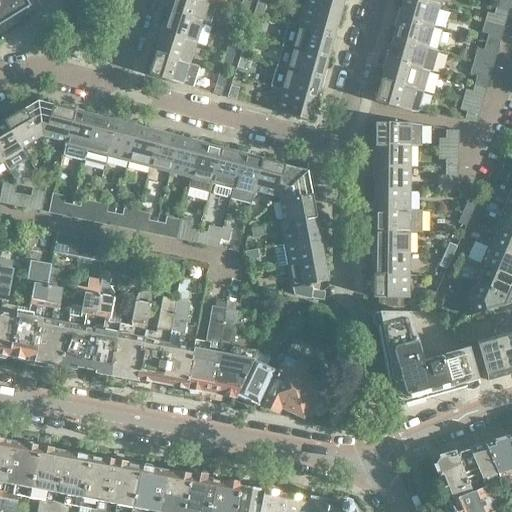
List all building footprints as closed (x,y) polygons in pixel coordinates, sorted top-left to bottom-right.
[(0,0),(0,24),(29,7),(24,0),(0,0)] [(200,0),(171,0),(167,12),(203,23),(209,3),(200,0)] [(305,0),(303,7),(339,17),(343,0),(305,0)] [(413,0),(402,0),(398,18),(433,28),(439,7),(413,0)] [(502,0),(497,0),(495,6),(508,10),(510,2),(502,0)] [(249,3),(241,1),(237,13),(245,15),(249,3)] [(264,6),(256,3),(253,15),(261,18),(264,6)] [(495,6),(493,14),(506,17),(508,10),(495,6)] [(303,7),(298,27),(333,37),(339,17),(303,7)] [(167,12),(161,33),(196,44),(203,23),(167,12)] [(245,15),(237,13),(234,24),(242,27),(245,15)] [(261,18),(253,15),(249,27),(258,30),(261,18)] [(398,18),(392,39),(427,49),(433,28),(398,18)] [(285,46),(292,48),(327,58),(333,37),(298,27),(290,25),(285,46)] [(161,33),(154,53),(190,64),(196,44),(161,33)] [(488,34),(485,42),(498,46),(500,38),(488,34)] [(392,39),(386,60),(430,72),(436,51),(427,49),(392,39)] [(237,43),(229,41),(225,53),(233,55),(237,43)] [(485,42),(483,50),(496,53),(498,46),(485,42)] [(252,46),(244,43),(240,55),(248,58),(252,46)] [(279,67),(286,69),(322,79),(327,58),(292,48),(285,46),(279,67)] [(197,67),(190,64),(154,53),(148,73),(191,87),(197,67)] [(233,55),(225,53),(222,64),(230,67),(233,55)] [(248,58),(240,55),(236,67),(244,70),(248,58)] [(386,60),(381,81),(423,92),(429,71),(386,60)] [(286,69),(280,90),(316,100),(322,79),(286,69)] [(476,76),(474,83),(486,87),(488,79),(476,76)] [(216,81),(212,93),(221,96),(224,84),(216,81)] [(381,81),(375,101),(410,112),(417,113),(423,92),(381,81)] [(474,83),(472,91),(484,94),(486,87),(474,83)] [(231,85),(227,97),(235,99),(238,88),(231,85)] [(280,90),(274,111),(310,120),(316,100),(280,90)] [(36,101),(3,120),(8,130),(20,148),(21,148),(22,151),(21,151),(22,152),(24,151),(22,148),(41,137),(36,101)] [(36,101),(41,137),(42,136),(64,142),(64,146),(73,110),(36,101)] [(73,110),(64,146),(85,151),(94,116),(73,110)] [(466,112),(464,119),(477,123),(479,115),(466,112)] [(104,164),(106,157),(115,121),(94,116),(85,151),(83,159),(104,164)] [(3,120),(0,121),(0,157),(9,173),(27,161),(22,152),(21,151),(22,151),(21,148),(20,148),(8,130),(3,120)] [(115,121),(106,157),(127,162),(136,127),(115,121)] [(374,123),(374,146),(411,146),(411,124),(374,123)] [(136,127),(127,162),(148,167),(157,132),(136,127)] [(445,130),(445,138),(458,138),(458,130),(445,130)] [(157,132),(148,167),(169,173),(178,137),(157,132)] [(178,137),(169,173),(190,178),(199,143),(178,137)] [(188,186),(209,192),(220,148),(199,143),(190,178),(188,186)] [(374,146),(374,167),(411,168),(411,146),(374,146)] [(209,192),(229,197),(241,154),(220,148),(209,192)] [(250,202),(252,195),(252,194),(254,195),(255,191),(253,191),(261,159),(241,154),(229,197),(250,202)] [(252,194),(252,195),(254,195),(255,191),(278,198),(306,171),(261,159),(253,191),(255,191),(254,195),(252,194)] [(445,160),(445,168),(458,168),(458,160),(445,160)] [(374,167),(374,189),(410,189),(411,168),(374,167)] [(445,168),(445,175),(458,176),(458,168),(445,168)] [(306,171),(278,198),(282,221),(279,222),(279,223),(279,222),(283,221),(283,223),(315,217),(307,171),(306,171)] [(374,189),(373,210),(410,211),(410,189),(374,189)] [(511,191),(465,300),(488,380),(511,373),(511,191)] [(22,194),(14,192),(11,205),(19,207),(22,194)] [(31,196),(22,194),(19,207),(28,208),(31,196)] [(465,201),(460,212),(468,216),(473,204),(465,201)] [(72,204),(63,203),(60,215),(69,217),(72,204)] [(80,206),(72,204),(69,217),(77,218),(80,206)] [(373,232),(410,232),(420,232),(420,211),(410,211),(373,210),(373,232)] [(114,213),(106,211),(103,224),(111,226),(114,213)] [(460,212),(455,223),(463,227),(468,216),(460,212)] [(123,214),(114,213),(111,225),(120,227),(123,214)] [(279,223),(283,244),(319,238),(315,217),(283,223),(283,221),(279,222),(279,223)] [(157,222),(148,220),(145,232),(153,234),(157,222)] [(165,223),(157,222),(154,234),(162,236),(165,223)] [(231,228),(223,226),(219,238),(228,241),(231,228)] [(265,234),(263,226),(250,228),(252,236),(265,234)] [(199,230),(190,229),(187,241),(196,243),(199,230)] [(207,232),(199,230),(196,243),(204,245),(207,232)] [(373,232),(373,254),(410,254),(410,232),(373,232)] [(71,235),(58,233),(54,253),(67,256),(71,235)] [(24,248),(26,236),(18,234),(15,246),(24,248)] [(84,238),(71,235),(67,256),(79,259),(84,238)] [(96,241),(84,238),(79,259),(92,261),(96,241)] [(319,238),(283,244),(287,266),(323,259),(319,238)] [(109,243),(96,241),(92,261),(105,264),(105,263),(109,243)] [(448,243),(443,254),(451,258),(456,247),(448,243)] [(144,271),(148,252),(135,249),(131,269),(144,271)] [(259,258),(257,249),(244,251),(246,260),(259,258)] [(157,274),(161,254),(148,252),(144,271),(157,274)] [(169,277),(169,276),(173,257),(161,254),(157,274),(169,277)] [(373,254),(373,275),(410,276),(410,254),(373,254)] [(443,254),(438,266),(446,270),(451,258),(443,254)] [(0,357),(3,358),(7,355),(8,355),(16,313),(17,306),(6,304),(12,269),(11,269),(13,260),(1,257),(0,260),(0,357)] [(181,279),(185,259),(173,257),(169,276),(181,279)] [(311,298),(312,289),(313,284),(327,281),(323,259),(287,266),(292,294),(311,298)] [(16,313),(8,355),(10,355),(9,358),(22,360),(22,357),(33,359),(41,318),(48,286),(51,269),(40,268),(38,277),(34,276),(33,283),(28,308),(17,306),(16,313)] [(56,278),(58,271),(51,269),(50,276),(56,278)] [(104,273),(103,281),(100,294),(112,296),(108,289),(110,279),(107,273),(104,273)] [(410,276),(373,275),(373,297),(409,297),(410,276)] [(68,323),(60,364),(62,365),(64,369),(70,370),(73,366),(85,369),(93,328),(100,295),(102,281),(90,278),(87,293),(84,292),(80,316),(70,315),(68,323)] [(162,384),(170,385),(173,390),(180,391),(183,388),(186,388),(196,340),(183,338),(190,302),(194,281),(182,279),(178,300),(162,384)] [(41,318),(33,359),(46,362),(48,366),(54,367),(58,364),(60,364),(68,323),(70,315),(58,312),(62,288),(48,286),(41,318)] [(324,300),(325,292),(312,289),(311,298),(324,300)] [(422,301),(430,305),(436,293),(428,289),(422,301)] [(93,328),(85,369),(97,371),(98,375),(105,377),(109,373),(111,374),(119,333),(121,323),(109,321),(114,298),(100,295),(93,328)] [(140,383),(147,385),(151,381),(162,384),(178,300),(162,296),(156,332),(146,330),(136,379),(140,383)] [(119,333),(111,374),(113,374),(115,379),(121,380),(124,376),(136,379),(150,305),(135,301),(130,325),(121,323),(119,333)] [(227,309),(211,393),(234,398),(236,395),(253,359),(257,351),(233,347),(239,312),(241,304),(229,301),(227,309)] [(196,340),(186,388),(188,393),(196,395),(200,391),(211,393),(227,309),(211,306),(205,342),(196,340)] [(378,312),(374,313),(373,314),(372,315),(372,318),(372,321),(372,323),(373,325),(375,326),(377,326),(390,395),(388,396),(388,397),(387,400),(387,402),(388,404),(389,406),(391,408),(464,387),(465,389),(466,389),(468,390),(469,390),(471,390),(472,389),(473,389),(476,387),(477,386),(477,385),(477,384),(478,383),(471,360),(467,347),(422,360),(408,312),(379,312),(378,312)] [(263,394),(274,370),(266,366),(270,358),(257,351),(253,359),(236,395),(248,401),(248,402),(257,406),(259,403),(263,394)] [(266,395),(261,404),(275,411),(278,410),(280,406),(301,416),(303,415),(310,400),(318,404),(327,384),(304,373),(309,364),(298,358),(297,360),(285,354),(283,359),(280,364),(266,395)] [(364,400),(361,384),(352,386),(355,402),(364,400)] [(0,511),(13,443),(0,440),(0,439),(0,511)] [(511,449),(507,439),(484,445),(498,478),(507,476),(511,488),(511,449)] [(13,443),(0,511),(14,511),(18,495),(28,497),(38,447),(37,447),(34,443),(28,442),(25,445),(13,443)] [(484,445),(469,450),(480,477),(482,483),(498,478),(484,445)] [(38,447),(28,497),(39,499),(36,511),(51,511),(63,452),(38,447)] [(456,453),(467,482),(473,480),(480,477),(469,450),(456,453)] [(63,452),(51,511),(66,511),(68,505),(79,507),(88,457),(86,457),(84,453),(77,451),(75,455),(63,452)] [(434,465),(449,500),(471,492),(455,453),(438,458),(434,465)] [(88,457),(79,507),(89,509),(88,511),(104,511),(106,503),(107,503),(115,462),(88,457)] [(107,503),(106,503),(104,511),(130,511),(139,467),(115,462),(107,503)] [(139,467),(130,511),(155,511),(164,471),(152,469),(151,466),(143,464),(140,467),(139,467)] [(182,511),(190,477),(164,471),(155,511),(182,511)] [(209,511),(215,481),(203,479),(202,475),(195,474),(191,477),(190,477),(182,511),(209,511)] [(215,481),(209,511),(234,511),(239,485),(215,481)] [(239,485),(234,511),(258,511),(263,490),(253,488),(251,483),(244,482),(240,485),(239,485)] [(263,490),(258,511),(283,511),(288,491),(286,494),(277,493),(276,489),(266,486),(263,490)] [(471,492),(449,500),(453,511),(489,511),(492,511),(482,487),(471,492)] [(288,491),(283,511),(305,511),(308,498),(301,497),(299,492),(289,491),(288,491)] [(305,511),(354,511),(351,503),(345,501),(332,502),(330,499),(324,498),(320,500),(308,498),(305,511)]
